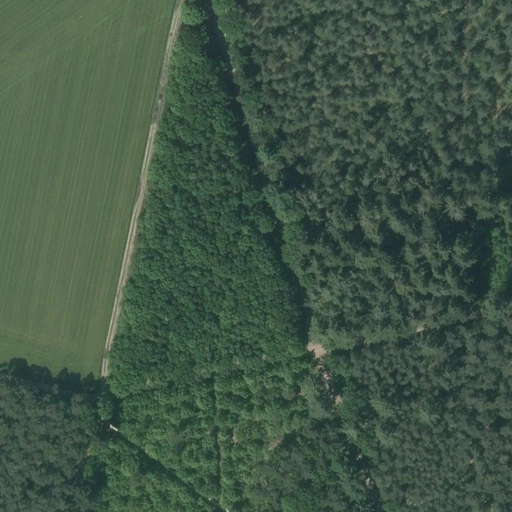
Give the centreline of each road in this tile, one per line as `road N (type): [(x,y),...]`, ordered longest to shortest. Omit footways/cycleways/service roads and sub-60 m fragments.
road 1 (track): [(181,0),(98,395)]
road 2 (track): [(210,0),(322,349)]
road 3 (track): [(322,349),(511,310)]
road 4 (track): [(322,349),(382,511)]
